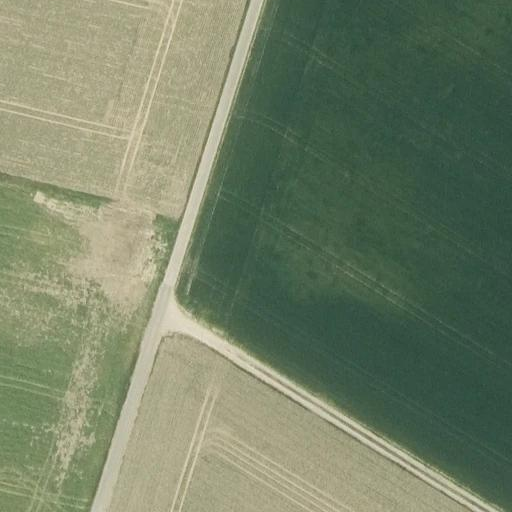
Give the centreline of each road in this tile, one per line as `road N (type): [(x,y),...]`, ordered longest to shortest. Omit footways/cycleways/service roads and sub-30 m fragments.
road 1 (track): [(101,511),(259,0)]
road 2 (track): [(161,318),(475,511)]
